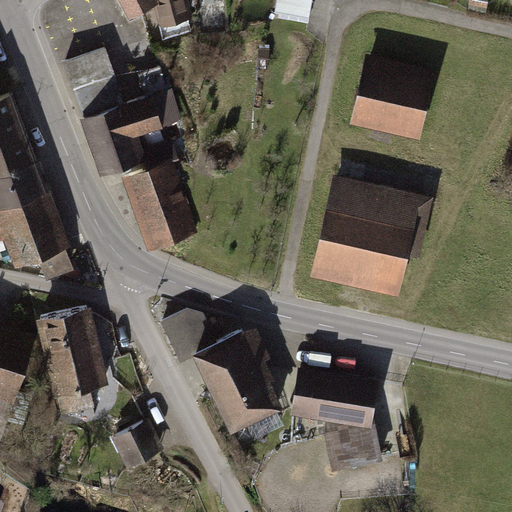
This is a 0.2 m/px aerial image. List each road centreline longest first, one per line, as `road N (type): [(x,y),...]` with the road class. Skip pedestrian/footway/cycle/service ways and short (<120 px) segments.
road 1 (residential): [(511,29),(376,1),(353,8),(339,31),(282,316)]
road 2 (secondary): [(4,0),(96,219),(138,269)]
road 3 (residential): [(132,297),(242,511)]
road 4 (secondary): [(282,316),(511,364)]
road 5 (secondary): [(138,269),(282,316)]
road 6 (residential): [(0,276),(132,297)]
